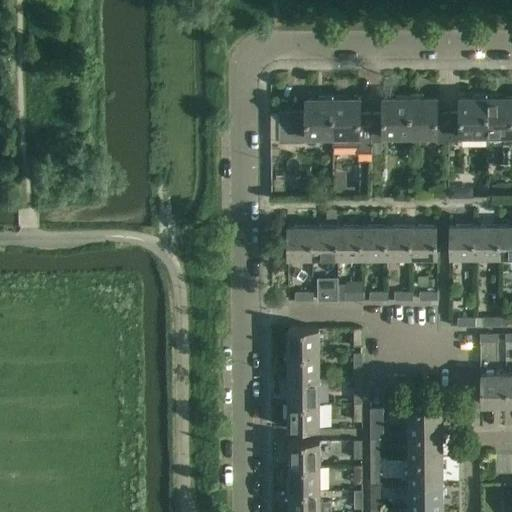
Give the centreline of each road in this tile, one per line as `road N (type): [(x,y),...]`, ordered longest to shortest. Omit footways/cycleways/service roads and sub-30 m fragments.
road 1 (unclassified): [(243,204),(242,82),(260,47),(511,45)]
road 2 (residential): [(243,511),(243,204)]
road 3 (track): [(165,236),(171,0)]
